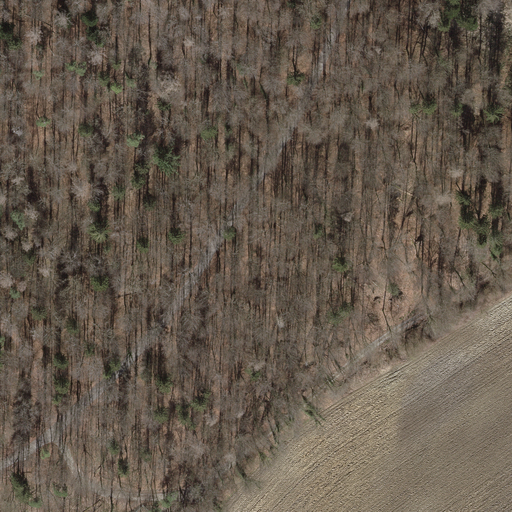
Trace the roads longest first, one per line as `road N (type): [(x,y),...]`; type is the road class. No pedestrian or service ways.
road 1 (track): [(511,266),(402,325),(178,495),(131,495),(78,475),(18,335),(0,321)]
road 2 (track): [(349,0),(308,96),(196,273),(149,338),(58,424)]
road 3 (track): [(402,325),(434,267),(511,54)]
